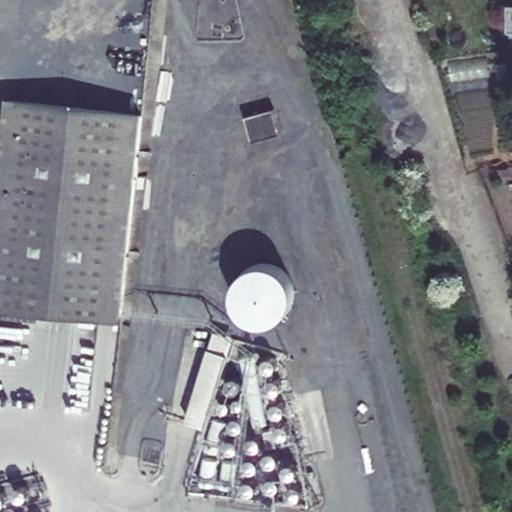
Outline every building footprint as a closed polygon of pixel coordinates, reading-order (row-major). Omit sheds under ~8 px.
[(160,106),(21,87),(0,232),(0,300),(129,319),(160,106)] [(247,113),(255,139),(285,130),(277,105),(247,113)] [(233,264),(238,318),(291,314),(287,260),(233,264)] [(211,327),(191,419),(211,423),(231,331),(211,327)] [(187,414),(204,345),(191,342),(175,411),(187,414)] [(368,474),(391,469),(384,441),(361,447),(368,474)] [(402,511),(397,488),(372,494),(376,511),(402,511)]
